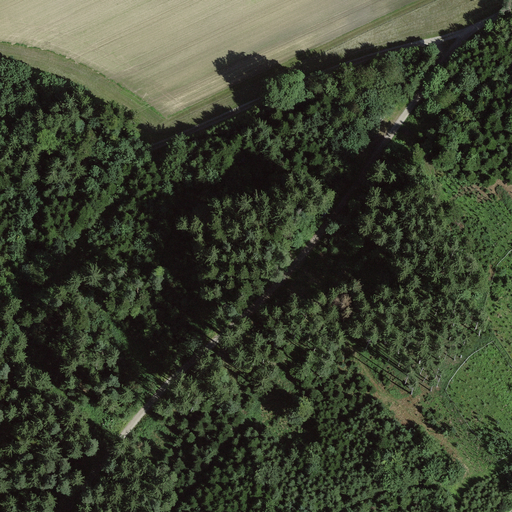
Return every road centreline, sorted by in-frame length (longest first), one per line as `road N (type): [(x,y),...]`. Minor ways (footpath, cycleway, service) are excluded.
road 1 (track): [(463,32),(357,189),(62,511)]
road 2 (track): [(0,133),(57,155),(102,161),(511,9)]
road 3 (track): [(168,139),(0,72)]
